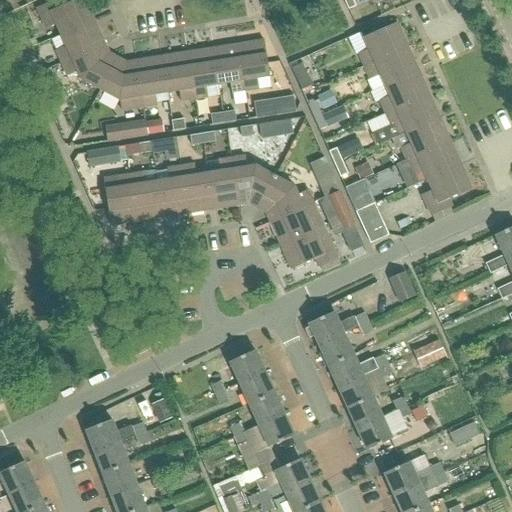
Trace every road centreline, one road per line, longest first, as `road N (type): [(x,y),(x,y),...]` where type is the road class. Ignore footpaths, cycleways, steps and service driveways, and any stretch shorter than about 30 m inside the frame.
road 1 (unclassified): [(272,305),(511,196)]
road 2 (unclassified): [(41,421),(272,305)]
road 3 (residential): [(352,511),(328,425),(272,305)]
